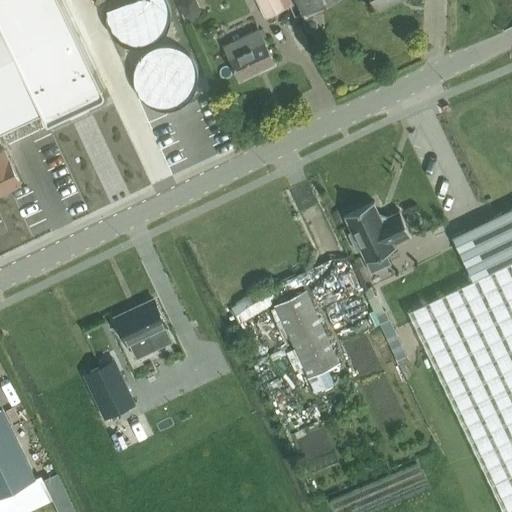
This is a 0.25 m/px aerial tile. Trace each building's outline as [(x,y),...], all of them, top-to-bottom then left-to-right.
[(0,0),(0,131),(94,87),(52,0),(0,0)] [(256,0),(266,18),(284,9),(279,0),(256,0)] [(295,0),(302,15),(333,0),(295,0)] [(373,0),(378,11),(400,0),(373,0)] [(223,46),(229,58),(229,59),(237,75),(240,81),(275,64),(263,41),(258,30),(223,46)] [(0,152),(0,195),(21,185),(4,150),(0,152)] [(410,237),(411,237),(399,210),(398,211),(398,212),(388,218),(386,217),(385,219),(379,217),(380,215),(378,214),(373,203),(375,203),(374,202),(343,216),(344,217),(345,217),(352,231),(348,233),(357,252),(361,250),(366,261),(365,261),(365,262),(396,248),(396,247),(394,247),(393,244),(410,236),(410,237)] [(511,511),(511,207),(452,236),(473,280),(408,311),(503,511),(511,511)] [(236,312),(262,298),(257,288),(230,302),(236,312)] [(330,319),(366,305),(361,290),(324,304),(330,319)] [(325,379),(322,372),(339,363),(305,291),(275,305),(312,386),(325,379)] [(154,299),(115,318),(128,345),(130,344),(136,358),(156,349),(149,335),(167,326),(154,299)] [(114,360),(101,366),(84,374),(105,418),(134,404),(120,373),(114,360)] [(228,396),(235,392),(225,373),(218,376),(228,396)] [(0,410),(0,496),(36,479),(1,410),(0,410)] [(72,511),(75,511),(58,474),(44,482),(58,511),(72,511)]
